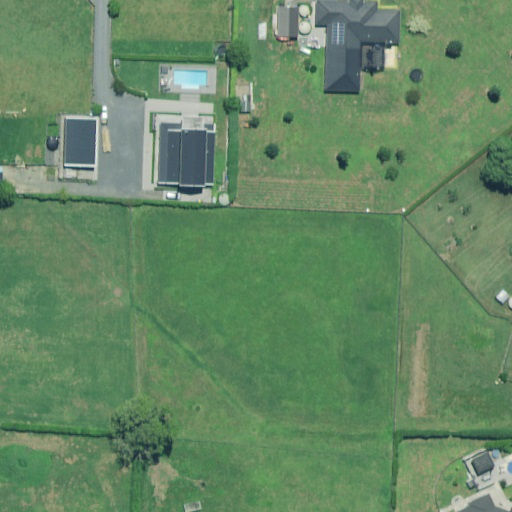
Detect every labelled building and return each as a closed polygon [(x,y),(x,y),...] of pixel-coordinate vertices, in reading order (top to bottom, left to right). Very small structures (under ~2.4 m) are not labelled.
[(379,9),(379,1),(321,0),(316,0),(316,25),(328,25),(327,67),(361,68),(361,42),(401,43),(402,9),(379,9)] [(316,11),(308,3),(300,11),(307,19),(316,11)] [(198,84),(166,82),(165,97),(197,99),(198,84)] [(382,103),(373,95),(365,105),(373,112),(382,103)] [(181,118),(181,129),(168,129),(167,163),(157,163),(157,174),(167,174),(167,185),(217,186),(218,130),(203,130),(203,119),(181,118)] [(498,473),(490,453),(467,463),(473,477),(469,479),(473,488),(479,486),(477,482),(498,473)] [(507,511),(497,507),(490,494),(471,504),(472,507),(460,511),(511,511),(511,510),(511,511),(507,511)]
